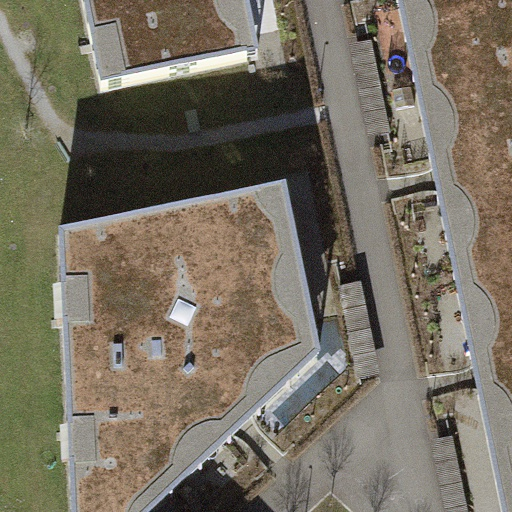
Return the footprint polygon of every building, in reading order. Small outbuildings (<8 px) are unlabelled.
[(247,0),(83,0),(102,92),(260,60),(247,0)] [(511,0),(397,0),(414,82),(511,62),(511,0)] [(375,46),(354,51),(373,144),(395,140),(375,46)] [(511,62),(414,82),(455,281),(511,268),(511,62)] [(286,191),(61,237),(70,470),(113,468),(128,485),(141,476),(167,504),(321,359),(286,191)] [(511,511),(511,268),(455,281),(502,511),(511,511)] [(364,287),(343,291),(362,385),(384,380),(364,287)] [(470,511),(455,442),(434,446),(447,511),(470,511)] [(113,468),(70,470),(71,511),(158,511),(167,504),(141,476),(128,485),(113,468)]
